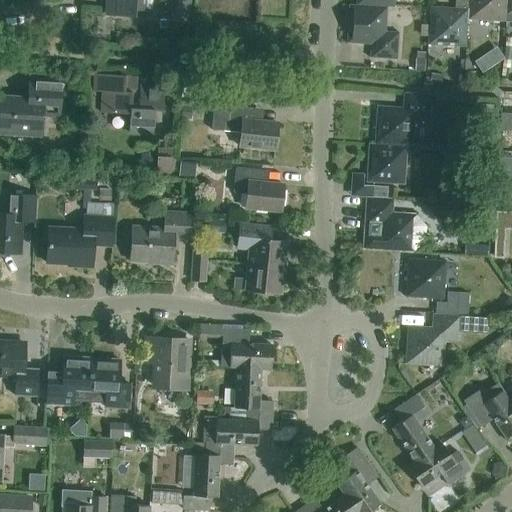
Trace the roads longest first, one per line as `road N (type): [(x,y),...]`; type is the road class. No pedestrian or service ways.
road 1 (residential): [(304,330),(152,302),(88,311),(0,299)]
road 2 (residential): [(328,313),(324,101)]
road 3 (residential): [(328,313),(366,324),(376,336),(379,367),(367,400),(319,418)]
road 4 (residential): [(324,101),(236,87),(183,94)]
road 5 (residential): [(246,511),(251,493),(308,459),(319,418)]
